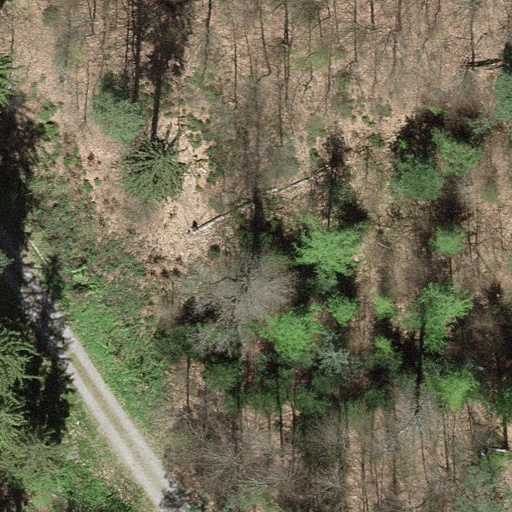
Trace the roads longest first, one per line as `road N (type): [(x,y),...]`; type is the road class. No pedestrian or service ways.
road 1 (track): [(184,511),(74,360)]
road 2 (track): [(74,360),(0,253)]
